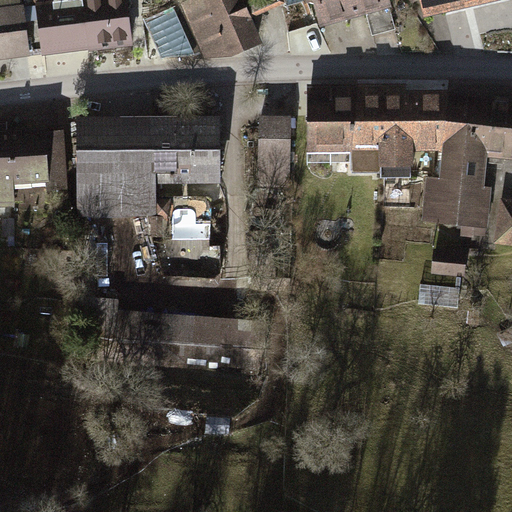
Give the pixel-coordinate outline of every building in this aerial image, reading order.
[(18,0),(20,9),(0,11),(0,58),(45,52),(39,7),(38,0),(18,0)] [(90,47),(83,0),(56,0),(57,5),(39,7),(45,52),(90,47)] [(124,0),(83,0),(90,47),(130,41),(124,0)] [(252,0),(204,0),(177,12),(203,60),(242,58),(274,44),(252,0)] [(313,0),(328,28),(398,6),(395,0),(313,0)] [(410,0),(412,5),(431,0),(432,0),(437,17),(500,0),(410,0)] [(511,156),(511,99),(418,92),(415,84),(312,86),(314,152),(435,153),(422,221),(490,230),(503,156),(511,156)] [(228,214),(229,118),(88,116),(87,212),(228,214)] [(298,119),(266,117),(260,176),(293,179),(298,119)] [(18,123),(0,124),(0,204),(58,200),(52,129),(19,132),(18,123)] [(420,182),(384,180),(383,208),(419,210),(420,182)] [(511,200),(503,199),(496,242),(511,244),(511,200)] [(468,251),(432,248),(430,276),(466,278),(468,251)] [(260,368),(266,323),(95,310),(95,354),(260,368)]
